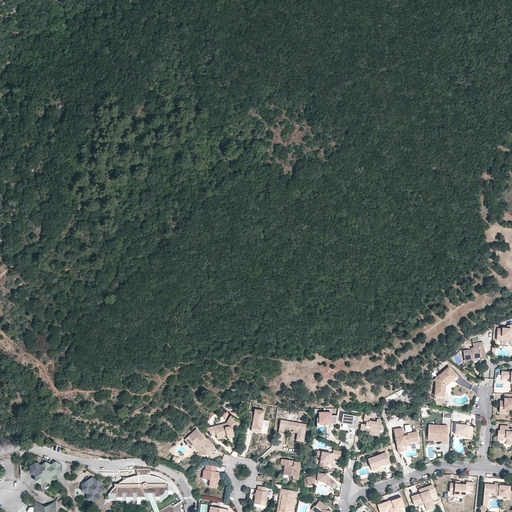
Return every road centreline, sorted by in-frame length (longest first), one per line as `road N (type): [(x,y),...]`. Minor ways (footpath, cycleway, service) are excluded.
road 1 (residential): [(0,451),(30,447),(84,461),(152,464),(182,484),(190,511)]
road 2 (residential): [(484,468),(447,465),(353,499),(344,511)]
